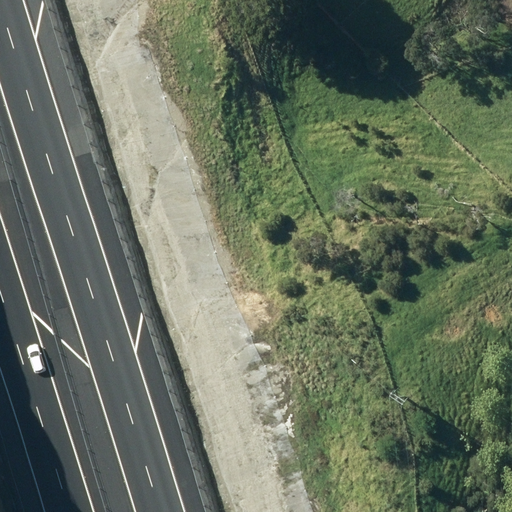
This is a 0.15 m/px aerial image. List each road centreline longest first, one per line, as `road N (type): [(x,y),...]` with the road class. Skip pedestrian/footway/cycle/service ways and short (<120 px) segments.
road 1 (motorway): [(4,0),(166,511)]
road 2 (motorway): [(79,511),(0,271)]
